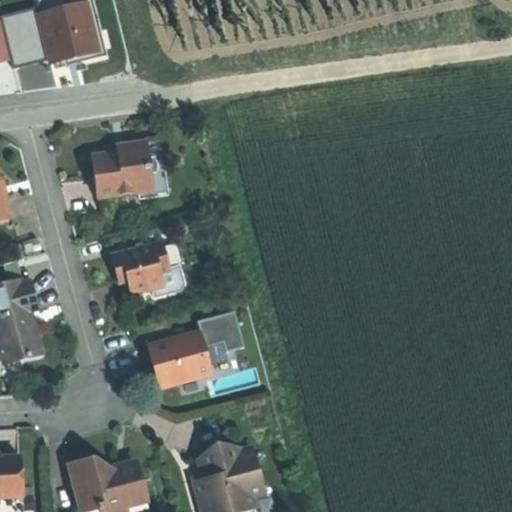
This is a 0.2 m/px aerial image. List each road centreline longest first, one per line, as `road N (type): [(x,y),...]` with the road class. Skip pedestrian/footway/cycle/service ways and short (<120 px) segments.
road 1 (residential): [(0,414),(61,410),(88,399),(91,364),(24,116)]
road 2 (track): [(222,87),(511,47)]
road 3 (residential): [(24,116),(222,87)]
